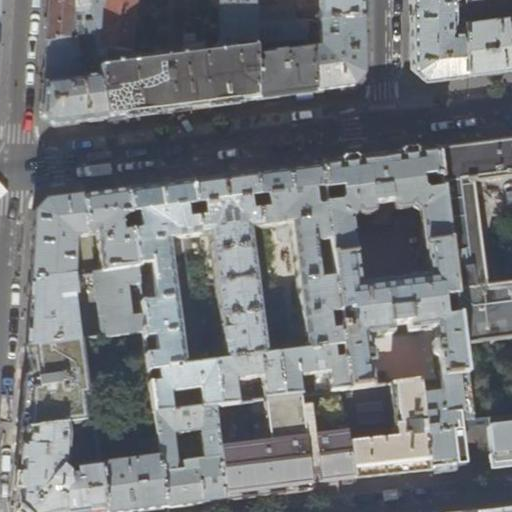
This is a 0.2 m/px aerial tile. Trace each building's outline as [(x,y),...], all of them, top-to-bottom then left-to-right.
[(49,0),(49,8),(47,41),(78,36),(87,35),(94,34),(93,23),(83,24),(83,20),(86,20),(86,15),(92,14),(90,0),(49,0)] [(255,9),(254,0),(90,0),(92,14),(93,23),(94,34),(103,32),(103,24),(124,30),(127,0),(215,0),(211,44),(210,49),(209,54),(206,54),(206,43),(196,43),(197,35),(183,35),(185,44),(180,49),(182,57),(105,50),(105,57),(97,56),(98,60),(100,76),(107,119),(180,109),(255,100),(255,49),(228,52),(228,49),(226,47),(214,49),(215,46),(218,43),(221,43),(223,39),(226,34),(231,32),(240,30),(244,31),(248,32),(250,34),(252,35),(255,38),(255,25),(255,9)] [(318,0),(318,20),(361,20),(361,0),(318,0)] [(410,0),(411,25),(411,68),(423,78),(440,76),(452,74),(464,73),(463,29),(453,29),(453,14),(463,13),(462,0),(410,0)] [(295,3),(255,9),(255,25),(292,20),(295,20),(295,3)] [(511,13),(463,20),(463,29),(464,73),(499,68),(511,66),(511,13)] [(292,20),(255,25),(255,38),(255,49),(255,100),(283,96),(314,92),(307,49),(271,54),(271,43),(302,39),(292,20)] [(361,20),(318,20),(318,44),(315,44),(316,50),(310,51),(310,49),(307,49),(314,92),(333,90),(352,87),(362,76),(362,73),(362,51),(361,20)] [(94,34),(87,35),(89,62),(98,60),(97,56),(94,34)] [(78,36),(47,41),(46,51),(46,63),(78,59),(78,36)] [(78,59),(46,63),(45,73),(44,84),(76,80),(78,70),(78,59)] [(100,76),(76,80),(44,84),(42,101),(41,116),(54,126),(77,123),(107,119),(100,76)] [(511,141),(499,143),(434,152),(459,346),(489,342),(489,344),(492,344),(491,341),(511,338),(511,141)] [(459,346),(434,152),(420,154),(394,157),(352,162),(318,167),(337,313),(349,311),(352,327),(349,328),(350,331),(345,331),(344,326),(339,326),(347,391),(373,388),(370,366),(371,366),(374,362),(373,353),(369,350),(368,350),(366,339),(391,336),(392,333),(391,326),(406,324),(407,332),(434,330),(435,341),(431,342),(436,381),(459,379),(459,377),(464,377),(459,346)] [(283,171),(253,175),(260,230),(275,229),(276,241),(280,244),(289,242),(303,351),(275,355),(281,400),(298,397),(296,378),(326,374),(329,394),(341,392),(347,391),(339,326),(337,313),(318,167),(283,171)] [(221,179),(190,183),(197,239),(208,237),(224,361),(213,363),(219,407),(237,405),(234,381),(262,377),(265,402),(281,400),(275,355),(264,356),(249,232),(260,230),(253,175),(221,179)] [(157,188),(125,192),(128,215),(136,215),(138,232),(130,233),(134,267),(148,266),(152,297),(146,297),(138,296),(142,332),(140,332),(141,339),(152,338),(154,356),(143,357),(150,416),(152,415),(214,408),(219,407),(213,363),(185,366),(171,258),(180,257),(183,252),(181,241),(197,239),(190,183),(157,188)] [(130,233),(128,215),(125,192),(108,194),(60,200),(44,202),(34,213),(32,244),(30,282),(72,277),(73,277),(75,238),(86,237),(86,236),(94,236),(99,273),(134,268),(134,267),(130,233)] [(138,296),(134,268),(99,273),(92,274),(99,331),(84,331),(77,334),(76,326),(78,326),(78,325),(77,315),(75,313),(74,313),(72,298),(74,298),(72,277),(30,282),(27,315),(25,348),(79,341),(140,332),(142,332),(138,296)] [(86,396),(79,341),(25,348),(23,390),(20,432),(66,426),(74,425),(83,424),(79,397),(86,396)] [(465,435),(480,433),(481,442),(466,444),(469,471),(497,468),(511,466),(511,371),(511,372),(511,376),(503,378),(503,372),(464,377),(459,377),(459,379),(465,435)] [(465,435),(459,379),(436,381),(420,383),(423,412),(457,408),(457,414),(445,415),(448,437),(436,439),(432,426),(424,427),(429,471),(429,476),(451,473),(469,471),(466,444),(465,435)] [(420,382),(373,388),(347,391),(341,392),(353,479),(374,476),(414,473),(429,471),(424,427),(423,412),(420,383),(420,382)] [(341,392),(329,394),(302,397),(304,414),(319,412),(323,443),(308,445),(313,490),(331,488),(354,485),(353,479),(341,392)] [(302,397),(298,397),(281,400),(265,402),(253,403),(256,433),(265,432),(265,426),(305,421),(304,414),(302,397)] [(253,403),(237,405),(219,407),(214,408),(224,501),(242,499),(265,496),(258,446),(256,433),(253,403)] [(152,415),(165,508),(193,505),(224,501),(214,408),(152,415)] [(165,508),(152,415),(150,416),(93,423),(96,444),(149,438),(150,457),(152,460),(98,466),(103,511),(133,511),(136,511),(165,508)] [(103,511),(98,466),(96,444),(93,423),(83,424),(74,425),(77,438),(83,437),(88,442),(90,469),(73,471),(73,475),(67,476),(62,472),(62,468),(65,468),(68,435),(66,426),(20,432),(17,482),(15,511),(103,511)] [(307,440),(258,446),(265,496),(290,493),(313,490),(308,445),(307,440)]
